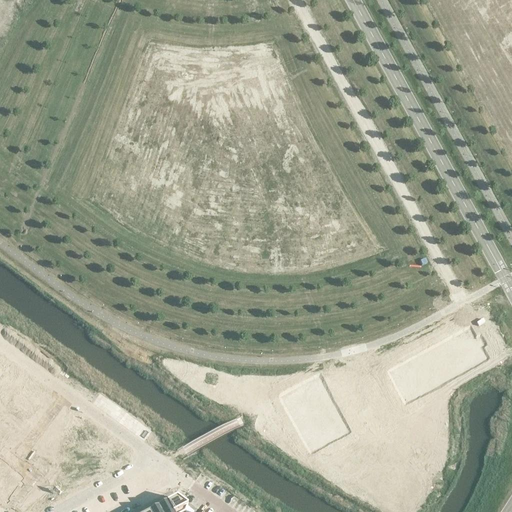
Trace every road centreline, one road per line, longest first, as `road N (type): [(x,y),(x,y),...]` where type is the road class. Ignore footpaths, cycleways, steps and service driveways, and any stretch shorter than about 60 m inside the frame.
road 1 (unclassified): [(469,314),(290,0)]
road 2 (residential): [(0,344),(154,458)]
road 3 (unclassified): [(469,314),(352,377)]
